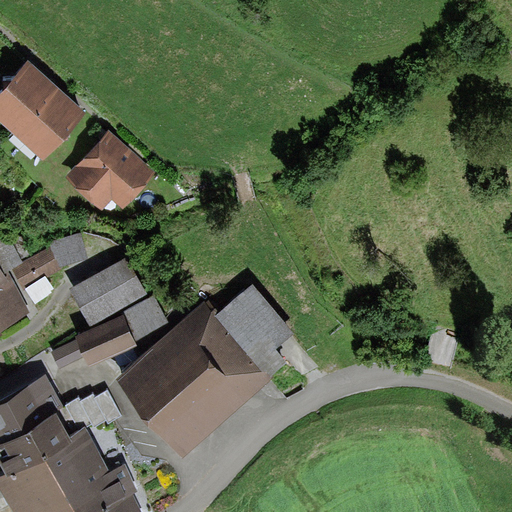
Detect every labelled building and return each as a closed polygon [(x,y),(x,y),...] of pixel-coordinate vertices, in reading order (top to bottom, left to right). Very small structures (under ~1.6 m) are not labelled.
[(38,76),(23,62),(0,86),(0,119),(40,157),(79,115),(63,100),(38,76)] [(152,172),(104,127),(61,172),(98,206),(110,193),(121,204),(152,172)] [(58,288),(50,267),(92,252),(85,234),(20,258),(34,297),(58,288)] [(128,254),(69,288),(91,326),(150,292),(128,254)] [(0,271),(0,331),(27,316),(0,271)] [(252,284),(221,314),(267,362),(298,332),(252,284)] [(206,299),(119,382),(189,455),(276,372),(267,362),(221,314),(206,299)] [(125,317),(56,350),(69,377),(138,343),(125,317)] [(43,371),(0,396),(0,441),(52,410),(63,403),(43,371)] [(52,410),(0,441),(0,445),(16,472),(70,439),(52,410)] [(16,472),(7,477),(27,511),(133,511),(143,506),(121,471),(126,468),(97,422),(70,439),(16,472)]
